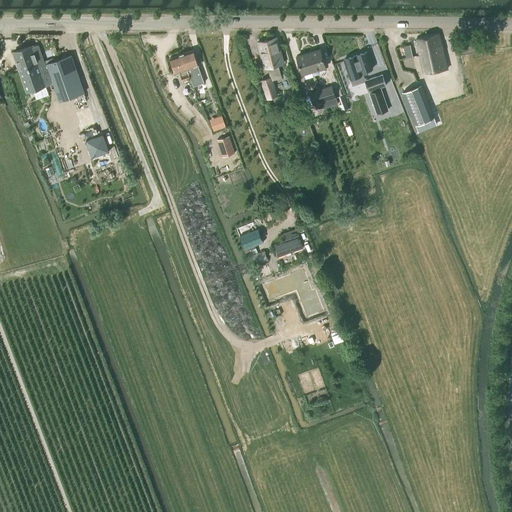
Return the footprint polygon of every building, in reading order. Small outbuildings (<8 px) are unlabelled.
[(439,35),(427,37),(435,72),(447,70),(439,35)] [(281,78),(278,65),(284,63),(277,37),(258,43),(265,69),(268,68),(271,78),(261,81),(268,99),(277,96),(272,81),(281,78)] [(414,41),(413,42),(414,44),(415,45),(417,45),(423,74),(435,72),(427,37),(416,40),(416,41),(414,41)] [(410,45),(403,46),(406,58),(412,57),(410,45)] [(38,46),(33,47),(32,46),(13,52),(27,92),(51,83),(38,46)] [(193,50),(182,54),(187,69),(188,74),(190,80),(193,86),(204,83),(198,66),(199,66),(193,50)] [(320,50),(306,55),(312,72),(313,76),(318,74),(319,72),(318,70),(325,68),(320,50)] [(343,60),(350,79),(368,73),(367,70),(372,69),(367,52),(343,60)] [(182,54),(170,58),(175,74),(179,72),(181,76),(188,74),(187,69),(182,54)] [(60,102),(84,93),(71,55),(47,64),(60,102)] [(312,72),(306,55),(297,58),(302,75),(305,74),(306,78),(313,76),(312,72)] [(190,80),(188,74),(181,76),(183,82),(190,80)] [(365,80),(365,81),(369,91),(370,91),(379,87),(386,85),(382,75),(365,80)] [(422,86),(403,94),(417,126),(435,119),(422,86)] [(332,87),(318,91),(322,103),(324,108),(337,104),(332,87)] [(370,92),(369,93),(375,108),(377,114),(388,110),(386,104),(381,89),(380,89),(379,87),(370,91),(370,92)] [(322,103),(318,91),(310,93),(314,105),(322,103)] [(347,102),(339,105),(341,111),(349,108),(347,102)] [(296,121),(304,119),(301,109),(293,112),(296,121)] [(221,115),(209,119),(213,130),(226,126),(221,115)] [(400,125),(386,130),(390,141),(404,136),(400,125)] [(223,156),(234,152),(228,136),(217,139),(223,156)] [(101,138),(84,143),(90,159),(106,152),(101,138)] [(245,250),(263,243),(258,230),(255,231),(252,223),(237,229),(245,250)] [(277,257),(302,248),(296,230),(284,234),(286,241),(274,246),(277,257)] [(268,261),(265,251),(248,257),(252,266),(268,261)] [(275,276),(260,279),(263,295),(278,292),(275,276)] [(284,318),(295,317),(294,308),(283,309),(284,318)]
